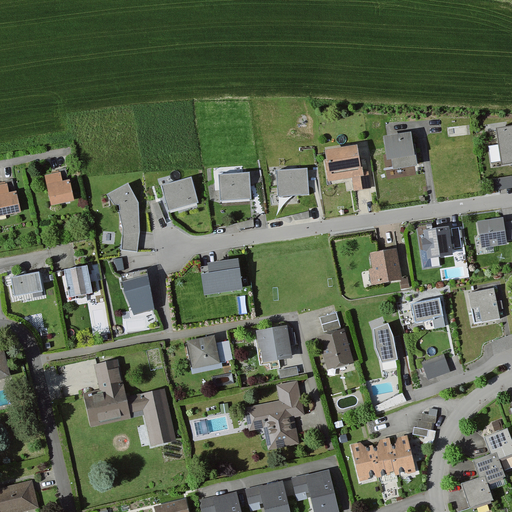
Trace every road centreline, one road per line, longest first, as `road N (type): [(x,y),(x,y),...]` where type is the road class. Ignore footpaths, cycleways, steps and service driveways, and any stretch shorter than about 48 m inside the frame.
road 1 (residential): [(300,424),(318,408),(290,317),(33,360)]
road 2 (residential): [(511,200),(170,250)]
road 3 (residential): [(511,378),(475,398),(445,441),(434,478),(439,511)]
road 4 (residential): [(70,511),(33,360)]
